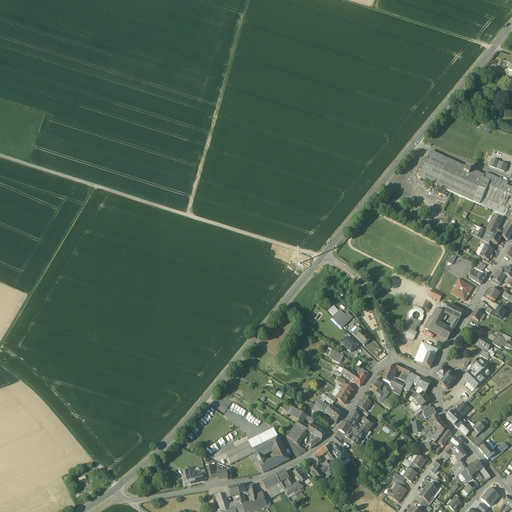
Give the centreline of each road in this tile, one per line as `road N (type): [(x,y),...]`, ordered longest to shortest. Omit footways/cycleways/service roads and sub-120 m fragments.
road 1 (track): [(0,155),(321,257)]
road 2 (residential): [(392,360),(375,371),(324,443),(292,464),(255,480),(129,501)]
road 3 (tertiary): [(321,257),(161,449),(116,487)]
road 4 (tertiary): [(492,48),(321,257)]
road 5 (track): [(186,215),(247,0)]
road 6 (track): [(0,346),(96,186)]
road 7 (track): [(0,363),(43,397),(116,487)]
road 8 (track): [(341,0),(492,48)]
road 9 (unclassified): [(430,375),(511,241)]
road 10 (residential): [(321,257),(365,287),(392,360)]
